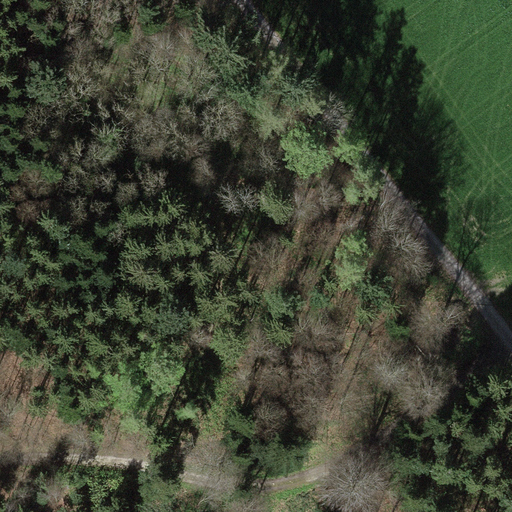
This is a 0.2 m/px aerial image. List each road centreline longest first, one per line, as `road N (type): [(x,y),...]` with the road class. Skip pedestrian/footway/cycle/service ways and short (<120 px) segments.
road 1 (track): [(511,353),(365,445),(298,474),(245,478),(97,458),(0,457)]
road 2 (track): [(250,0),(511,324)]
